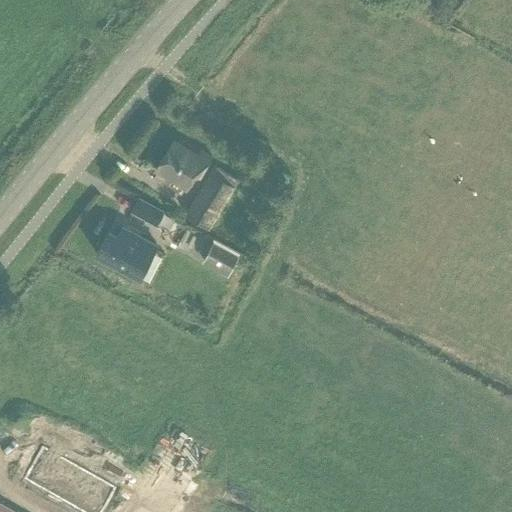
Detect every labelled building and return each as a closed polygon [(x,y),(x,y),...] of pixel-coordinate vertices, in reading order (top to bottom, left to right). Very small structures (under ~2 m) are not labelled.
[(200,177),(212,158),(200,150),(197,155),(174,141),(156,170),(186,189),(195,174),(200,177)] [(209,174),(184,214),(209,230),(234,190),(209,174)] [(162,211),(136,199),(129,213),(155,225),(162,211)] [(112,223),(95,256),(139,278),(155,246),(112,223)] [(212,244),(203,262),(228,275),(237,257),(212,244)] [(34,377),(16,405),(96,456),(114,428),(34,377)] [(175,432),(134,492),(164,511),(165,511),(206,453),(175,432)] [(41,454),(22,487),(64,511),(104,511),(113,497),(41,454)]
